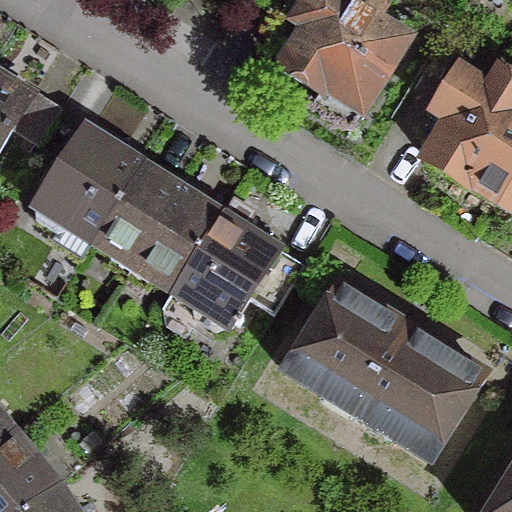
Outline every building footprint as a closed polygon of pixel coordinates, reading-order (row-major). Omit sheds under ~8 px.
[(286,0),(250,0),(277,16),(286,0)] [(305,0),(289,25),(300,32),(275,71),(317,98),(309,111),(343,132),(353,115),(358,118),(404,43),(372,23),(382,6),(371,0),(305,0)] [(464,187),(496,206),(511,180),(511,87),(495,77),(484,94),(455,76),(415,140),(430,149),(421,163),(463,189),(464,187)] [(0,147),(29,100),(0,81),(0,147)] [(69,125),(55,116),(45,132),(59,141),(69,125)] [(137,168),(80,131),(29,211),(87,247),(137,168)] [(114,255),(132,266),(177,193),(137,168),(87,247),(110,262),(114,255)] [(511,180),(496,206),(511,216),(511,180)] [(146,284),(168,298),(218,218),(177,193),(132,266),(150,277),(146,284)] [(300,270),(218,218),(168,298),(180,305),(174,313),(193,325),(206,322),(225,334),(230,326),(235,330),(239,324),(233,321),(244,303),(270,319),(300,270)] [(397,330),(334,290),(280,376),(319,401),(326,390),(394,433),(387,443),(426,467),(480,381),(398,329),(397,330)] [(0,511),(20,511),(51,489),(7,437),(0,442),(0,511)] [(511,511),(511,470),(485,511),(511,511)] [(65,511),(51,489),(20,511),(65,511)]
